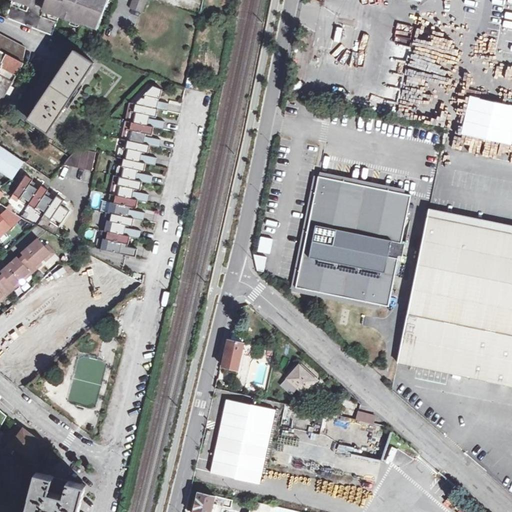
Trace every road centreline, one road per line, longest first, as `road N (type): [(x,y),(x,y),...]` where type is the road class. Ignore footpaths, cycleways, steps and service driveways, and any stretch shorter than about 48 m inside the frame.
road 1 (residential): [(198,108),(113,470)]
road 2 (unclassified): [(508,511),(234,274)]
road 3 (residential): [(234,274),(292,0)]
road 4 (residential): [(172,511),(234,274)]
road 5 (unknown): [(360,511),(215,479)]
road 6 (residential): [(0,385),(113,470)]
road 7 (unknown): [(408,493),(439,451),(484,424),(511,433)]
road 8 (unknown): [(448,0),(441,31),(448,50),(511,71)]
